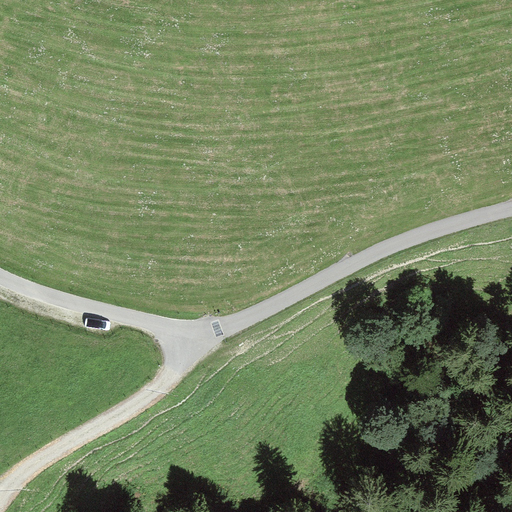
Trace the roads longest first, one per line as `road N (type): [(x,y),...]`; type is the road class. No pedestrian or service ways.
road 1 (track): [(0,494),(46,454),(146,396),(205,339),(0,276)]
road 2 (unclassified): [(205,339),(385,248),(511,208)]
